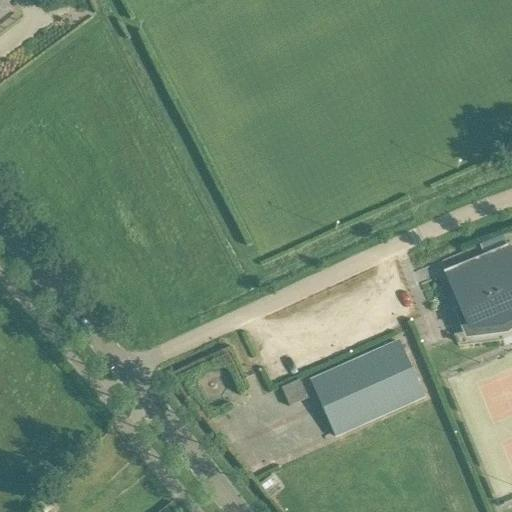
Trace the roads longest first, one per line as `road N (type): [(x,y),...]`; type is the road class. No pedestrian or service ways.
road 1 (residential): [(511,196),(125,373)]
road 2 (tertiary): [(125,373),(0,234)]
road 3 (tertiary): [(237,511),(125,373)]
